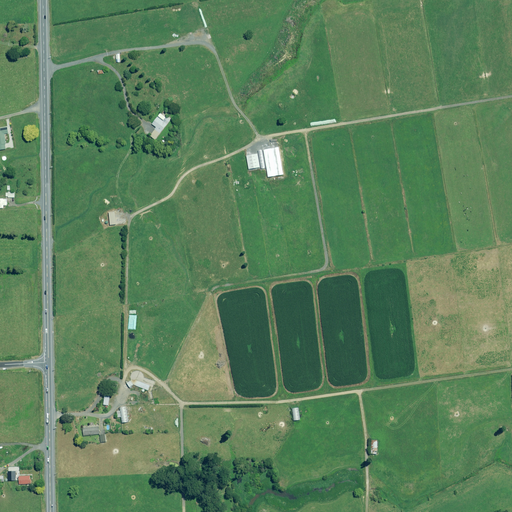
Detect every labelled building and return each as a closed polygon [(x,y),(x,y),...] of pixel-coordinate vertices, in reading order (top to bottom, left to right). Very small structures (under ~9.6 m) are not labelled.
[(166,117),(160,113),(152,124),(157,128),(150,136),(155,140),(170,120),(166,117)] [(8,133),(7,127),(0,128),(0,150),(6,149),(5,144),(6,144),(4,134),(8,133)] [(283,175),(278,148),(264,150),(268,177),(283,175)] [(260,167),(257,154),(246,156),(249,169),(260,167)] [(8,188),(6,188),(6,196),(8,196),(8,198),(15,198),(15,192),(8,192),(8,188)] [(150,386),(137,381),(135,385),(148,391),(150,386)] [(120,411),(116,411),(118,418),(121,417),(122,423),(129,422),(126,407),(119,408),(120,411)] [(300,420),(298,408),(292,409),(293,421),(300,420)] [(100,434),(99,427),(83,429),(84,436),(100,434)] [(31,484),(30,476),(19,476),(20,484),(31,484)]
